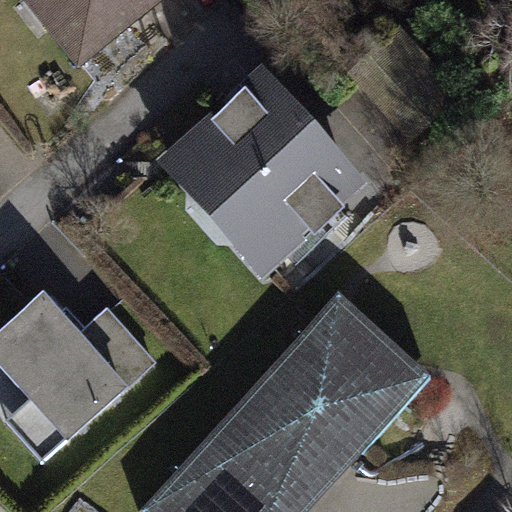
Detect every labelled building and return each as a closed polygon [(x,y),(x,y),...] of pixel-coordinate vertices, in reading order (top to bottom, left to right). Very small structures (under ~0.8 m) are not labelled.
[(79,61),(158,0),(63,0),(71,10),(51,24),(79,61)] [(412,136),(457,97),(401,33),(357,73),(412,136)] [(259,87),(172,165),(205,201),(223,186),(245,211),(236,218),(275,261),(353,191),(259,87)] [(144,511),(284,511),(348,441),(364,455),(431,381),(339,298),(144,511)] [(77,340),(43,303),(0,341),(0,365),(32,402),(25,408),(61,448),(154,365),(107,313),(77,340)]
